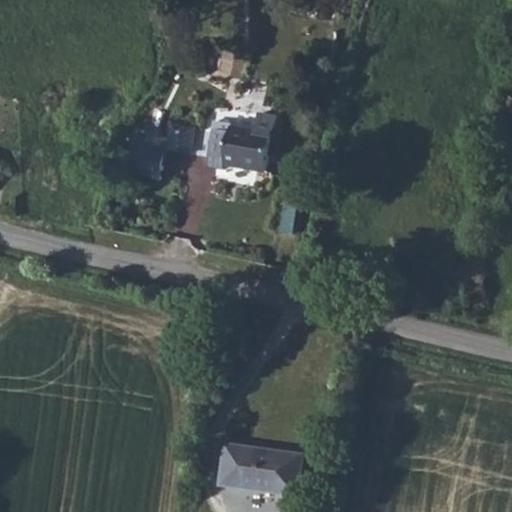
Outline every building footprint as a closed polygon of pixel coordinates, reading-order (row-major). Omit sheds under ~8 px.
[(211,125),(205,158),(221,160),(220,166),(262,173),(269,136),(211,125)] [(160,126),(159,151),(186,152),(188,127),(160,126)] [(137,149),(141,140),(132,140),(129,149),(128,175),(134,161),(137,149)] [(128,175),(125,180),(157,183),(159,151),(137,149),(134,161),(128,175)] [(221,160),(205,158),(204,169),(217,172),(220,166),(221,160)] [(278,202),(274,231),(288,234),(293,205),(278,202)] [(309,463),(233,450),(224,493),(303,509),(309,463)]
